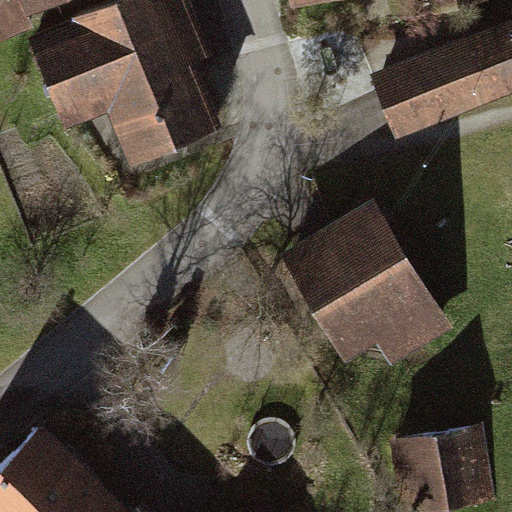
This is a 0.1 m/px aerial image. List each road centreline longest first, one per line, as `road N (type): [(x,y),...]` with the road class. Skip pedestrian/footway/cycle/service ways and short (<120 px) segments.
road 1 (residential): [(0,413),(214,228),(290,148),(243,0)]
road 2 (track): [(511,117),(404,152),(290,148)]
